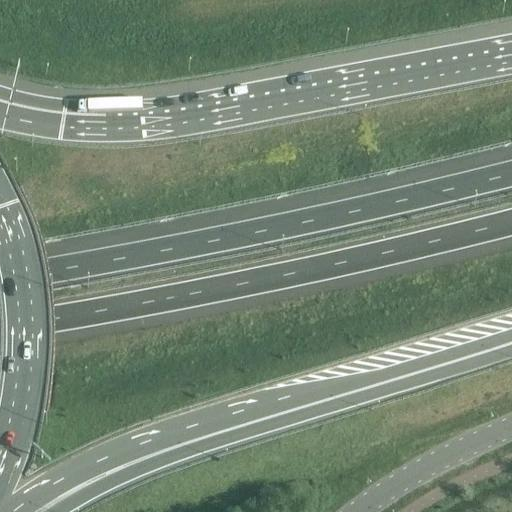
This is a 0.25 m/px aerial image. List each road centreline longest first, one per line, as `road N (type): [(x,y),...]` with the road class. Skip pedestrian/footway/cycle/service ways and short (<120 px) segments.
road 1 (motorway): [(511,173),(268,230),(0,279)]
road 2 (motorway): [(0,327),(511,221)]
road 3 (motorway): [(511,58),(128,124),(0,109)]
road 4 (motorway): [(164,444),(511,342)]
road 5 (trunk): [(0,486),(24,340),(16,261),(0,210)]
road 6 (secondary): [(363,511),(511,428)]
road 7 (motorway): [(11,511),(99,464),(164,444)]
road 8 (motorway): [(55,511),(164,444)]
